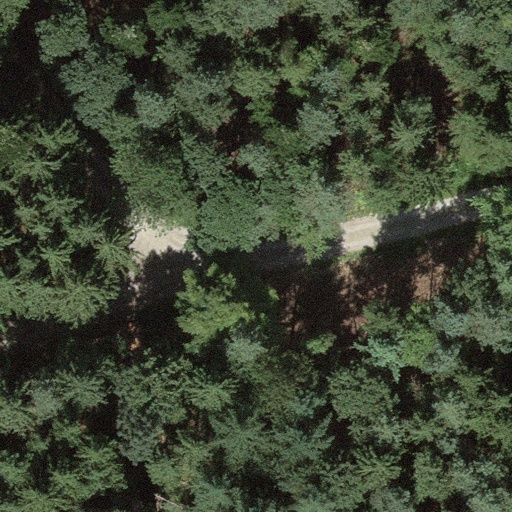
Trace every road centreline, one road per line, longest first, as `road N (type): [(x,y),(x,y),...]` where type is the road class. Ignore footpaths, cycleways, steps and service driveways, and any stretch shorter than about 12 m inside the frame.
road 1 (track): [(0,319),(511,185)]
road 2 (track): [(168,275),(0,38)]
